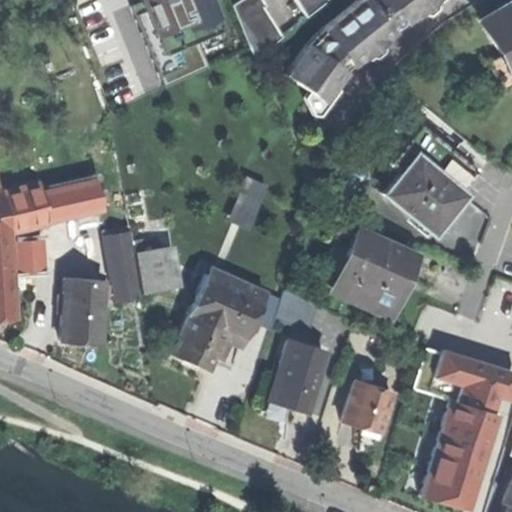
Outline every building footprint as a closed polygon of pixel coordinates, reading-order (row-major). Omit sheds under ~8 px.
[(208,0),(136,0),(153,74),(204,64),(198,36),(215,33),(208,0)] [(253,56),(280,39),(260,7),(262,5),(259,0),(238,0),(225,8),(253,56)] [(318,29),(327,40),(325,41),(322,39),(317,38),(314,40),(311,43),(311,48),(313,53),(303,45),(278,71),(318,100),(329,86),(330,87),(337,78),(342,72),(336,67),(342,59),(346,63),(359,53),(357,51),(371,40),(373,42),(387,31),(383,26),(385,24),(386,25),(388,26),(391,25),(393,23),(394,21),(393,19),(392,17),(393,16),(401,10),(406,16),(414,10),(421,4),(417,0),(381,0),(383,1),(382,2),(377,6),(378,8),(373,12),(366,2),(359,7),(354,1),(318,29)] [(292,0),(303,15),(325,1),(324,0),(292,0)] [(477,21),(498,55),(509,48),(511,53),(511,5),(509,1),(477,21)] [(508,71),(511,68),(511,53),(509,48),(498,55),(508,71)] [(511,89),(511,68),(508,71),(498,55),(484,63),(503,95),(511,89)] [(460,195),(456,192),(474,170),(461,159),(460,158),(455,165),(443,156),(449,149),(448,149),(416,123),(384,163),(396,173),(379,194),(428,234),(446,212),(460,195)] [(455,165),(460,158),(461,159),(467,152),(454,141),(448,149),(449,149),(443,156),(455,165)] [(91,180),(37,193),(44,220),(98,208),(91,180)] [(35,184),(0,192),(0,202),(6,229),(9,228),(20,226),(44,220),(37,193),(35,184)] [(25,270),(20,226),(9,228),(12,271),(25,270)] [(112,300),(118,299),(114,278),(133,275),(130,252),(126,229),(98,233),(105,278),(109,277),(112,300)] [(345,248),(328,287),(385,313),(386,311),(381,309),(395,276),(401,278),(404,270),(409,258),(352,233),(345,248)] [(314,281),(328,287),(345,248),(332,242),(314,281)] [(159,247),(130,252),(133,275),(136,292),(166,287),(159,247)] [(0,319),(10,319),(6,265),(0,265),(0,319)] [(183,314),(184,315),(221,331),(224,325),(242,333),(261,291),(228,277),(226,283),(201,272),(183,314)] [(118,299),(137,296),(136,292),(133,275),(114,278),(118,299)] [(386,311),(401,278),(395,276),(381,309),(386,311)] [(75,343),(94,344),(97,298),(104,298),(105,285),(98,284),(99,280),(61,278),(60,296),(59,314),(57,341),(75,343)] [(183,360),(204,370),(215,345),(218,336),(221,331),(184,315),(167,354),(183,360)] [(224,325),(221,331),(218,336),(224,339),(237,344),(242,333),(224,325)] [(220,347),(224,339),(218,336),(215,345),(220,347)] [(284,403),(303,409),(308,395),(312,380),(321,352),(284,341),(267,398),(284,403)] [(493,411),(487,410),(492,394),(504,398),(511,372),(511,369),(435,347),(427,375),(453,383),(448,397),(441,395),(411,491),(439,500),(462,507),(493,411)] [(317,381),(312,380),(308,395),(313,396),(317,381)] [(359,422),(377,428),(387,393),(350,382),(339,421),(350,424),(358,427),(359,422)] [(371,448),(377,428),(359,422),(358,427),(355,436),(356,450),(360,451),(371,448)] [(511,511),(511,474),(501,500),(509,503),(505,511),(511,511)]
